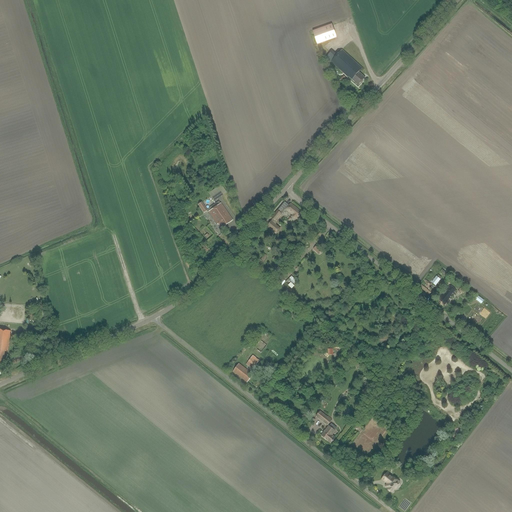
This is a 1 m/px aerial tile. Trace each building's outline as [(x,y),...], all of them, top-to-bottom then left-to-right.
[(318,44),(337,38),(333,24),(313,31),(318,44)] [(362,69),(346,53),(342,50),(331,62),(349,78),(350,77),(359,86),(365,79),(359,73),(362,69)] [(208,211),(202,202),(198,205),(204,213),(208,211)] [(289,206),(284,202),(278,210),(278,211),(272,218),(273,219),(268,226),(267,226),(276,233),(280,229),(276,225),(275,221),(281,214),(286,208),(287,209),(286,209),(293,215),(291,217),(295,220),(298,217),(301,214),(300,213),(301,212),(291,204),(289,206)] [(221,228),(232,220),(220,203),(208,212),(217,225),(218,224),(221,228)] [(441,279),(436,276),(431,282),(436,286),(441,279)] [(446,303),(456,290),(450,285),(442,295),(441,295),(438,299),(444,304),(445,303),(446,303)] [(475,299),(482,304),(484,301),(478,296),(475,299)] [(0,329),(0,362),(3,363),(4,351),(7,352),(11,331),(0,329)] [(255,348),(260,341),(257,339),(252,346),(255,348)] [(364,364),(357,359),(353,364),(359,368),(358,369),(360,370),(364,364)] [(247,383),(253,375),(239,364),(233,372),(247,383)] [(328,425),(332,421),(320,411),(316,416),(328,425)] [(329,426),(321,436),(327,441),(328,441),(331,443),(333,441),(334,440),(333,440),(335,438),(332,435),(335,431),(329,426)] [(387,489),(392,493),(397,486),(399,484),(399,481),(397,480),(393,477),(393,478),(389,475),(390,474),(387,472),(382,478),(388,483),(386,486),(388,488),(387,489)]
